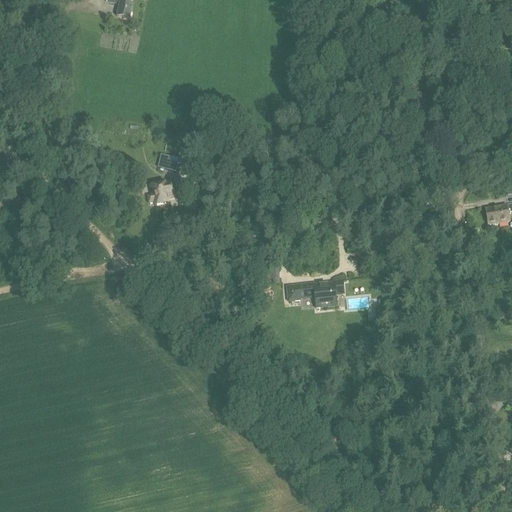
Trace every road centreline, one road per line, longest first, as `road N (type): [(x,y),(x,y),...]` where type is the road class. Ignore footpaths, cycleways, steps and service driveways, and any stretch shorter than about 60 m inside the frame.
road 1 (track): [(355,511),(128,262),(74,210),(0,161)]
road 2 (track): [(119,264),(454,195)]
road 3 (track): [(504,511),(454,195)]
road 4 (track): [(48,0),(56,112),(42,189)]
road 5 (track): [(0,291),(119,264)]
